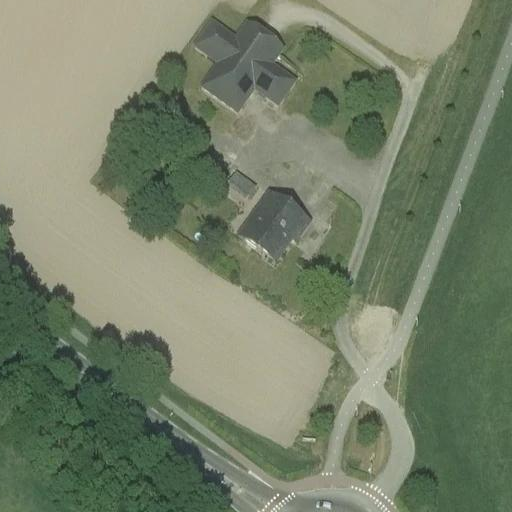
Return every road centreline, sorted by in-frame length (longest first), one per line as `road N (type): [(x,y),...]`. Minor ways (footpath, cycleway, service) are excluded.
road 1 (unclassified): [(371,511),(396,477),(403,442),(340,338),(338,311),(414,87)]
road 2 (primary): [(270,511),(0,307)]
